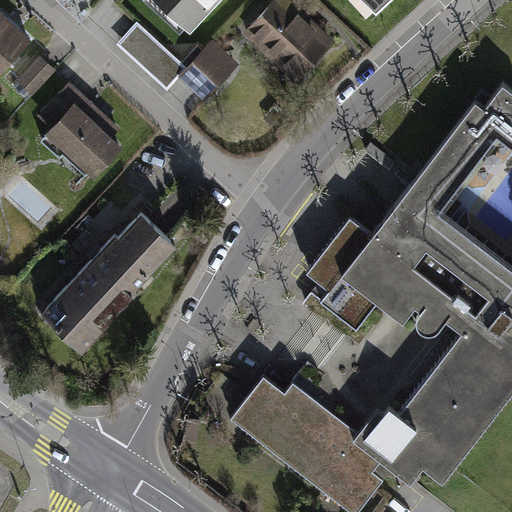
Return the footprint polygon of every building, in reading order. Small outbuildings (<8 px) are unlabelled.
[(209,0),(172,0),(192,18),(209,0)] [(269,40),(301,70),(329,40),(286,0),(274,0),(246,30),(264,46),(269,40)] [(0,69),(29,39),(0,12),(0,69)] [(182,73),(187,67),(181,61),(137,20),(117,42),(167,89),(182,73)] [(198,44),(181,61),(187,67),(204,50),(198,44)] [(228,72),(204,50),(187,67),(182,73),(206,95),(228,72)] [(53,68),(40,57),(20,79),(32,91),(53,68)] [(511,88),(502,81),(484,105),(476,99),(373,231),(353,216),(351,219),(353,220),(335,243),(333,241),(331,244),(351,259),(329,286),(321,297),(356,324),(378,297),(407,259),(474,311),(462,327),(373,440),(293,378),(279,396),(268,388),(262,394),(255,388),(235,414),(261,434),(263,433),(330,485),(329,487),(355,507),(375,482),(366,475),(385,450),(400,462),(409,451),(443,477),(511,387),(511,88)] [(117,128),(69,83),(47,107),(60,119),(42,138),(60,155),(67,147),(94,171),(119,144),(110,136),(117,128)] [(365,148),(389,167),(395,160),(371,141),(365,148)] [(171,239),(141,211),(118,235),(115,232),(45,306),(57,320),(56,322),(71,335),(68,338),(82,351),(96,337),(93,334),(127,299),(126,297),(135,288),(134,286),(147,271),(144,268),(171,239)] [(351,219),(353,216),(348,212),(305,267),(329,286),(351,259),(331,244),(333,241),(335,243),(353,220),(351,219)] [(407,259),(378,297),(401,315),(413,300),(419,305),(415,310),(415,315),(415,320),(419,324),(422,326),(427,327),(432,326),(435,324),(438,322),(444,313),(462,327),(474,311),(407,259)]
